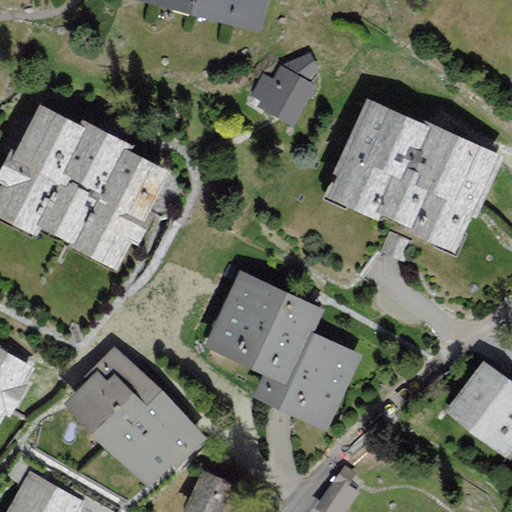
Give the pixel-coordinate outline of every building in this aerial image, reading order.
[(111,0),(111,1),(262,35),(269,0),(111,0)] [(289,131),(310,87),(275,70),(254,114),(289,131)] [(407,124),(357,102),(320,176),(324,178),(314,199),(451,259),(500,160),(409,120),(407,124)] [(68,126),(28,105),(0,158),(0,225),(23,239),(27,230),(110,272),(161,175),(117,152),(119,147),(70,120),(68,126)] [(314,311),(234,273),(195,350),(254,378),(245,397),(324,433),(360,359),(304,334),(314,311)] [(194,438),(105,348),(48,404),(137,494),(194,438)] [(0,417),(30,370),(0,353),(0,417)] [(511,384),(510,386),(472,361),(434,410),(499,459),(511,444),(511,384)] [(216,511),(228,489),(194,473),(175,511),(216,511)] [(76,511),(81,505),(24,474),(2,511),(76,511)] [(311,508),(315,511),(334,511),(350,492),(334,479),(311,508)]
